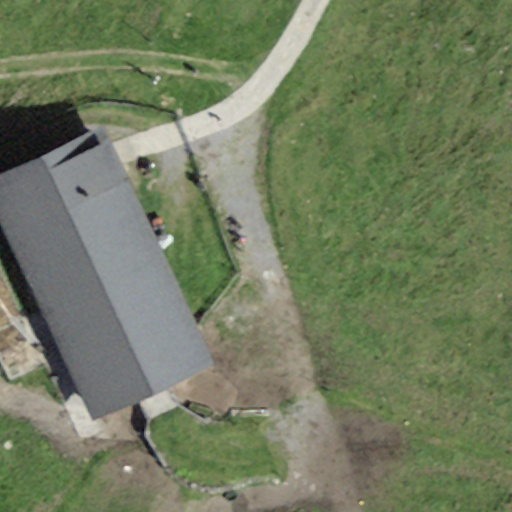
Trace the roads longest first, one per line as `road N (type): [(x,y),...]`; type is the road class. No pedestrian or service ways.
road 1 (track): [(227,117),(249,215),(338,426),(365,511)]
road 2 (unclassified): [(318,0),(263,83),(227,117),(127,149)]
